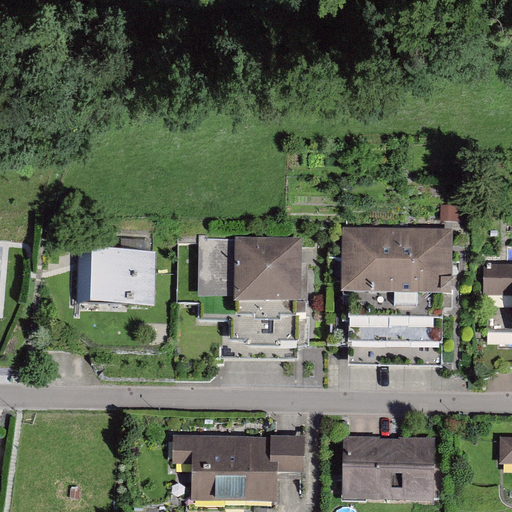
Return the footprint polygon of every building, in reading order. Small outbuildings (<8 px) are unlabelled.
[(453,232),(345,229),(341,366),(449,369),(453,232)] [(296,243),(198,243),(198,320),(221,320),(222,352),(296,352),(296,243)] [(156,255),(78,252),(75,305),(153,309),(156,255)] [(511,267),(488,268),(488,297),(511,297),(511,267)] [(301,439),(172,437),(171,462),(188,463),(188,501),(272,502),(273,476),(301,476),(301,439)] [(429,441),(340,438),(338,500),(427,503),(429,441)] [(511,442),(501,442),(501,474),(511,474),(511,442)]
